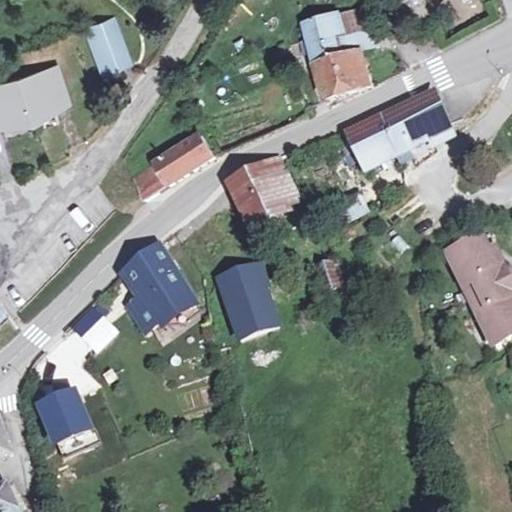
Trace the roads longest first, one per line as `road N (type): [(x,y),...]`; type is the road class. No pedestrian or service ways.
road 1 (secondary): [(511,35),(195,193),(102,268),(0,375)]
road 2 (unclassified): [(47,220),(137,107),(206,0)]
road 3 (residential): [(511,90),(438,183),(441,195),(466,206),(511,188)]
road 4 (unclassified): [(0,388),(40,511)]
